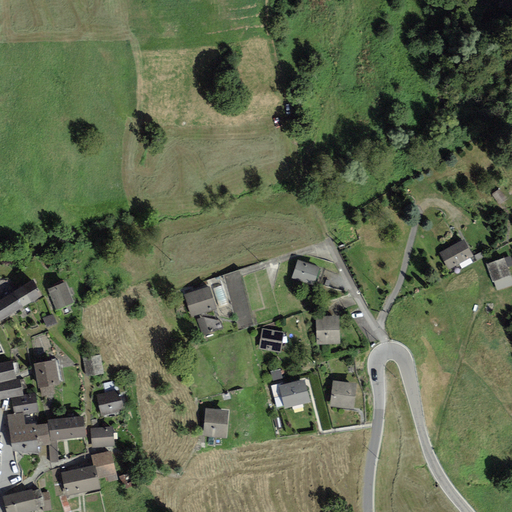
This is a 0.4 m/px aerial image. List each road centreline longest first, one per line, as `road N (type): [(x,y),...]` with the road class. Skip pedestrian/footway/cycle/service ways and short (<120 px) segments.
road 1 (tertiary): [(466,511),(429,457),(403,361),(390,350),(376,363),(367,511)]
road 2 (track): [(330,244),(296,180),(266,0)]
